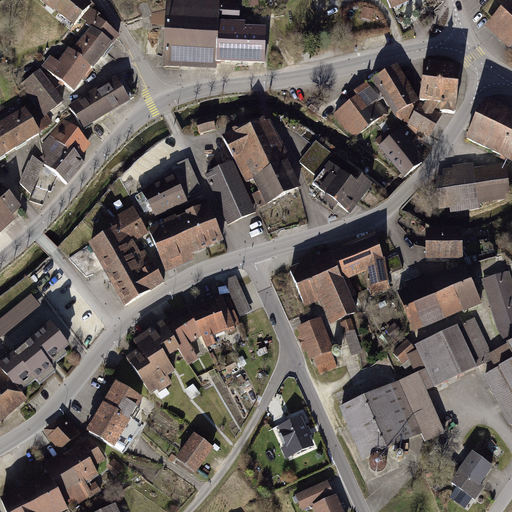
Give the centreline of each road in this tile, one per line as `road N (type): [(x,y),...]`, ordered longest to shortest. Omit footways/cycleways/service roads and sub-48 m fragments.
road 1 (tertiary): [(0,447),(56,405),(116,330),(168,286),(252,256)]
road 2 (tertiary): [(252,256),(386,210),(448,142),(488,75)]
road 3 (unclassified): [(458,42),(163,98)]
road 4 (unclassified): [(163,98),(0,255)]
road 5 (residential): [(188,511),(294,357)]
road 6 (residential): [(294,357),(364,511)]
